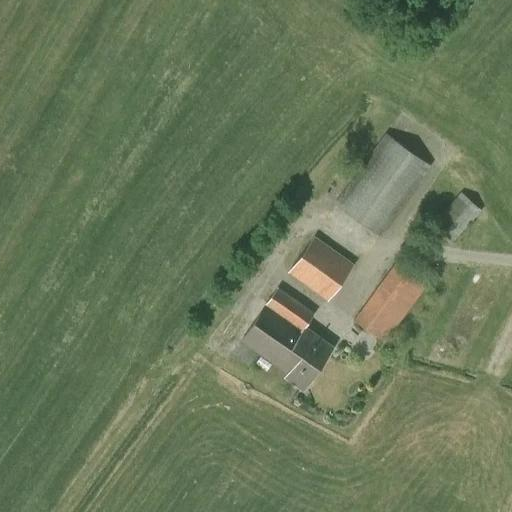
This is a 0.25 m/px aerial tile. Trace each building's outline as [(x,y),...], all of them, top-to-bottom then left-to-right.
[(334,203),(379,236),(431,165),(385,132),(334,203)] [(432,224),(453,242),(481,211),(460,192),(432,224)] [(287,272),(328,300),(353,264),(313,236),(287,272)] [(394,262),(353,319),(385,342),(427,285),(394,262)] [(283,378),(303,391),(334,346),(305,326),(315,313),(278,287),(240,340),(287,374),(283,378)]
